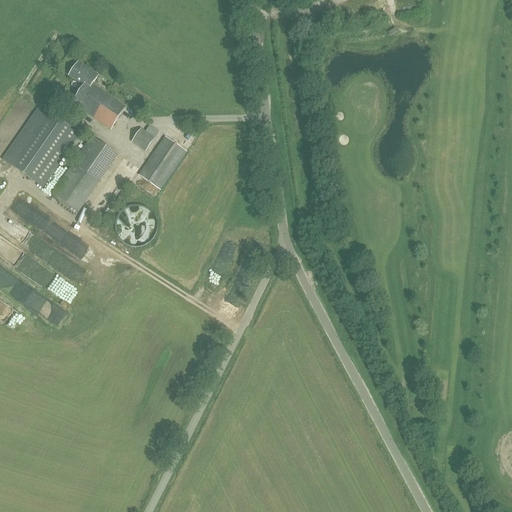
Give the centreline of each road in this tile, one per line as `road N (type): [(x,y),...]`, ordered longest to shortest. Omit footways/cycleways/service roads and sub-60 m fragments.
road 1 (tertiary): [(425,511),(287,248)]
road 2 (unclassified): [(149,511),(287,248)]
road 3 (tertiary): [(287,248),(247,0)]
